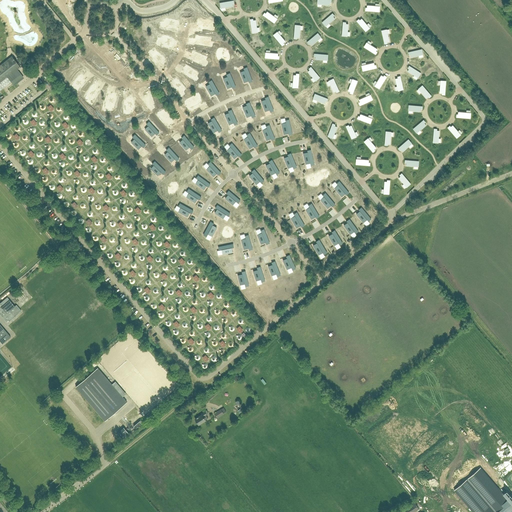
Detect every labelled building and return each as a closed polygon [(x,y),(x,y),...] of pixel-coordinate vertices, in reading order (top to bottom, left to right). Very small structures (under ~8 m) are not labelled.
[(274,23),(277,19),(273,16),(267,12),(266,14),(265,13),(263,15),(274,23)] [(322,22),(325,26),(329,23),(335,19),(333,17),(334,16),(333,13),(322,22)] [(365,32),(369,29),(366,25),(366,24),(362,19),(360,20),(359,19),(357,21),(365,32)] [(164,20),(163,23),(166,24),(165,28),(175,29),(175,27),(176,27),(176,25),(178,25),(178,21),(164,20)] [(198,20),(198,23),(200,24),(199,28),(209,30),(210,28),(211,25),(213,26),(213,22),(198,20)] [(388,34),(387,35),(386,30),(381,31),(384,44),(387,43),(387,42),(389,41),(388,34)] [(281,36),(280,36),(277,32),(273,35),(282,46),(284,44),(283,43),(285,41),(281,36)] [(317,41),(317,40),(321,37),(318,33),(307,42),(309,44),(310,43),(312,45),(317,41)] [(162,35),(161,39),(163,40),(161,44),(171,47),(171,46),(172,46),(173,44),(175,44),(176,41),(162,35)] [(196,35),(195,39),(198,39),(197,44),(207,45),(207,44),(208,44),(208,41),(210,41),(211,38),(196,35)] [(95,43),(85,55),(88,57),(90,55),(93,58),(99,51),(98,50),(98,49),(96,47),(98,46),(95,43)] [(371,45),(371,46),(366,43),(364,47),(375,54),(377,52),(376,51),(377,49),(371,45)] [(418,56),(418,55),(423,54),(422,49),(408,52),(409,55),(410,55),(411,57),(418,56)] [(155,54),(151,57),(158,65),(159,64),(162,63),(163,64),(165,62),(156,50),(153,53),(155,54)] [(193,51),(191,54),(194,56),(192,60),(201,64),(202,62),(203,60),(205,61),(207,57),(193,51)] [(108,55),(100,68),(103,69),(105,67),(108,69),(113,61),(112,60),(110,58),(111,56),(108,55)] [(12,57),(10,58),(0,66),(0,90),(11,82),(14,85),(23,77),(17,69),(20,67),(12,57)] [(367,65),(362,67),(363,71),(376,68),(376,65),(374,66),(374,63),(367,65)] [(186,70),(184,73),(192,79),(193,77),(193,78),(195,75),(197,77),(199,74),(186,65),(184,68),(186,70)] [(414,75),(414,74),(418,77),(421,73),(409,66),(408,68),(409,69),(408,71),(414,75)] [(244,71),(240,73),(244,82),(245,81),(246,82),(248,81),(249,83),(252,81),(247,67),(243,69),(244,71)] [(312,77),(313,77),(316,81),(320,78),(311,67),(309,69),(310,70),(308,72),(312,77)] [(118,73),(117,76),(132,79),(133,76),(130,75),(131,71),(121,69),(121,71),(120,71),(120,73),(118,73)] [(227,77),(223,79),(227,88),(229,87),(229,88),(231,87),(232,88),(236,87),(230,73),(226,75),(227,77)] [(80,74),(71,86),(74,88),(75,86),(79,89),(85,82),(83,80),(84,80),(82,78),(83,77),(80,74)] [(377,82),(378,82),(375,86),(379,89),(387,77),(384,76),(383,77),(381,76),(377,82)] [(175,82),(172,84),(178,92),(179,91),(180,91),(182,89),(183,91),(186,89),(177,77),(174,79),(175,82)] [(333,79),(329,81),(331,85),(331,86),(334,92),(336,91),(337,92),(339,91),(333,79)] [(210,85),(206,87),(211,95),(212,94),(213,95),(215,93),(216,95),(219,93),(212,80),(208,82),(210,85)] [(358,81),(353,80),(351,84),(348,91),(350,92),(350,93),(353,94),(358,81)] [(93,84),(85,97),(88,99),(89,97),(93,99),(98,91),(97,90),(95,88),(96,86),(93,84)] [(422,85),(419,88),(422,92),(422,93),(426,98),(428,97),(429,98),(431,96),(422,85)] [(108,95),(105,104),(107,105),(109,106),(109,108),(112,109),(116,94),(113,93),(112,96),(108,95)] [(148,97),(143,98),(146,107),(147,106),(147,107),(150,106),(151,108),(154,108),(151,93),(147,94),(148,97)] [(198,93),(185,101),(187,104),(189,103),(191,107),(200,101),(199,100),(200,100),(198,97),(200,96),(198,93)] [(315,94),(313,99),(318,100),(318,101),(324,103),(325,101),(327,102),(328,99),(315,94)] [(371,96),(371,95),(366,98),(366,97),(359,100),(360,102),(359,103),(360,105),(373,100),(371,96)] [(125,98),(125,108),(127,108),(129,108),(129,111),(133,111),(133,96),(130,96),(130,98),(125,98)] [(266,101),(261,102),(265,111),(267,110),(267,111),(269,110),(270,112),(274,111),(268,97),(265,98),(266,101)] [(247,106),(243,108),(247,117),(248,116),(248,117),(251,116),(252,118),(255,116),(249,102),(246,104),(247,106)] [(282,107),(277,112),(280,116),(286,110),(282,107)] [(163,114),(159,117),(165,124),(167,123),(169,122),(171,123),(173,121),(164,109),(161,112),(163,114)] [(229,114),(225,116),(229,124),(231,124),(233,123),(234,125),(238,123),(231,110),(228,111),(229,114)] [(370,124),(372,119),(367,118),(367,117),(361,114),(360,117),(358,116),(357,119),(370,124)] [(212,122),(208,124),(213,132),(215,131),(215,132),(217,130),(219,132),(222,130),(214,117),(211,119),(212,122)] [(286,123),(281,124),(284,133),(285,133),(286,134),(288,133),(289,135),(292,134),(289,120),(285,120),(286,123)] [(413,129),(416,132),(420,129),(421,130),(426,125),(424,123),(425,122),(424,120),(413,129)] [(148,126),(145,129),(151,136),(153,135),(155,133),(156,135),(159,132),(149,121),(146,124),(148,126)] [(328,137),(332,138),(334,134),(335,134),(337,127),(335,126),(335,125),(333,124),(328,137)] [(267,129),(263,130),(266,140),(268,139),(271,138),(272,141),(275,139),(269,125),(266,127),(267,129)] [(351,139),(356,137),(354,132),(351,126),(349,127),(349,125),(346,126),(351,139)] [(457,138),(461,135),(457,131),(458,131),(453,125),(451,127),(450,126),(448,128),(457,138)] [(248,137),(244,140),(249,148),(251,147),(251,148),(253,146),(254,148),(258,146),(250,133),(247,135),(248,137)] [(134,139),(131,142),(138,149),(139,147),(139,148),(141,146),(143,147),(146,145),(135,134),(132,137),(134,139)] [(289,135),(285,139),(289,143),(293,140),(289,135)] [(183,140),(179,143),(186,150),(187,149),(188,150),(190,148),(191,150),(194,147),(184,136),(181,138),(183,140)] [(371,142),(371,143),(368,139),(364,142),(373,152),(375,150),(374,149),(376,148),(371,142)] [(408,147),(411,143),(408,140),(398,149),(400,151),(401,150),(403,152),(408,147)] [(127,143),(121,148),(124,152),(130,146),(127,143)] [(231,148),(227,151),(234,158),(235,157),(237,155),(239,157),(242,155),(232,143),(229,146),(231,148)] [(168,152),(165,155),(171,162),(173,161),(175,160),(176,161),(179,159),(169,148),(166,150),(168,152)] [(307,153),(303,154),(306,164),(307,164),(310,163),(311,166),(314,165),(310,150),(307,151),(307,153)] [(288,157),(284,159),(288,168),(290,167),(290,168),(292,167),(293,169),(296,168),(291,153),(287,155),(288,157)] [(199,165),(206,158),(202,154),(194,160),(199,165)] [(270,164),(266,166),(271,175),(273,174),(275,173),(276,175),(279,173),(272,160),(269,162),(270,164)] [(154,166),(151,169),(158,176),(159,174),(160,175),(161,173),(163,174),(166,172),(155,161),(152,164),(154,166)] [(231,164),(237,171),(241,168),(235,161),(231,164)] [(210,166),(207,170),(213,176),(214,175),(215,176),(217,174),(218,175),(221,173),(210,162),(208,164),(210,166)] [(253,173),(249,176),(256,184),(257,183),(258,183),(260,181),(261,183),(264,181),(254,169),(251,172),(253,173)] [(403,183),(404,183),(407,186),(410,183),(402,173),(399,175),(400,176),(398,178),(403,183)] [(198,180),(196,184),(203,189),(204,188),(205,188),(206,186),(208,187),(210,184),(198,176),(196,179),(198,180)] [(338,185),(334,188),(341,196),(343,195),(345,193),(346,195),(349,192),(339,181),(336,183),(338,185)] [(189,193),(187,197),(195,202),(195,201),(196,201),(197,199),(199,200),(201,197),(189,189),(187,192),(189,193)] [(228,195),(225,199),(233,205),(234,203),(234,204),(236,202),(238,203),(240,200),(228,191),(226,193),(228,195)] [(324,197),(321,200),(327,208),(329,207),(331,205),(332,207),(335,204),(325,193),(322,195),(324,197)] [(180,203),(179,207),(181,208),(179,212),(187,216),(188,215),(190,213),(192,214),(193,211),(180,203)] [(310,207),(306,210),(311,218),(312,218),(313,218),(315,217),(316,218),(319,216),(312,203),(308,205),(310,207)] [(218,210),(215,213),(223,219),(224,217),(225,217),(226,215),(228,216),(230,213),(217,205),(215,208),(218,210)] [(360,212),(357,215),(363,222),(364,221),(365,222),(367,220),(368,222),(371,219),(361,207),(358,210),(360,212)] [(295,216),(291,218),(296,227),(298,226),(298,227),(300,225),(301,227),(304,225),(297,212),(294,214),(295,216)] [(348,223),(344,226),(350,234),(352,233),(354,232),(355,234),(358,231),(349,219),(346,221),(348,223)] [(210,222),(203,235),(207,236),(208,234),(212,236),(216,228),(215,227),(213,225),(214,223),(210,222)] [(262,233),(258,234),(261,243),(263,243),(265,242),(266,244),(270,243),(264,229),(261,230),(262,233)] [(333,234),(329,236),(334,245),(335,244),(336,244),(338,243),(339,245),(342,243),(334,230),(331,232),(333,234)] [(245,238),(241,240),(244,249),(245,248),(246,249),(248,248),(249,250),(252,249),(248,235),(244,236),(245,238)] [(317,244),(314,246),(319,254),(320,253),(320,254),(323,252),(324,254),(327,253),(319,240),(316,241),(317,244)] [(233,244),(218,247),(219,250),(222,250),(223,254),(232,252),(232,251),(232,248),(234,248),(233,244)] [(287,259),(283,261),(287,269),(289,269),(291,268),(292,270),(296,269),(289,255),(286,256),(287,259)] [(272,265),(268,267),(272,276),(273,275),(274,275),(276,274),(277,277),(280,275),(275,261),(271,262),(272,265)] [(257,270),(253,272),(256,281),(258,280),(258,281),(260,280),(261,282),(265,281),(260,266),(257,268),(257,270)] [(242,275),(238,276),(240,285),(242,285),(245,284),(245,287),(249,286),(245,271),(241,272),(242,275)] [(7,298),(2,302),(0,303),(0,314),(6,322),(8,320),(9,322),(21,311),(16,305),(14,306),(7,298)] [(0,341),(2,344),(11,337),(0,324),(0,341)] [(98,368),(76,387),(105,421),(127,402),(98,368)] [(111,381),(116,388),(119,385),(114,379),(111,381)] [(217,418),(224,414),(221,409),(214,413),(217,418)] [(204,417),(207,415),(205,411),(201,414),(201,415),(195,419),(198,424),(206,420),(204,417)] [(134,430),(136,430),(142,424),(142,423),(141,421),(140,422),(133,427),(133,428),(133,429),(134,430)] [(479,468),(453,490),(468,507),(472,511),(511,511),(511,497),(505,490),(501,493),(494,484),(479,468)] [(413,511),(419,509),(415,502),(404,509),(406,511),(413,511)]
